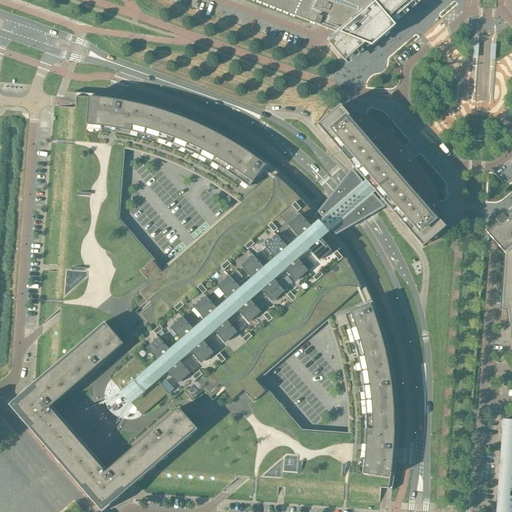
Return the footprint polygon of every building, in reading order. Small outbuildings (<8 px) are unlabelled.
[(254,0),(340,34),(329,43),(345,62),(365,44),(372,47),(395,26),(391,22),(415,0),(254,0)] [(112,404),(111,406),(111,409),(112,410),(113,411),(115,411),(118,410),(120,412),(119,413),(120,414),(121,414),(122,415),(126,420),(125,420),(118,434),(117,435),(109,447),(108,448),(98,459),(96,461),(93,458),(73,479),(101,511),(102,511),(133,486),(228,492),(253,494),(342,501),(344,501),(380,504),(380,489),(388,490),(391,473),(391,469),(393,456),(394,443),(394,430),(393,411),(392,392),(389,371),(385,351),(380,332),(373,312),(371,312),(367,302),(361,288),(354,273),(346,259),(337,246),(331,236),(328,232),(325,228),(324,226),(322,225),(319,221),(316,217),(314,215),(309,208),(298,197),(287,186),(280,180),(274,175),(266,168),(261,164),(263,163),(249,153),(230,142),(212,131),(192,122),(172,115),(152,108),(133,104),(113,100),(108,99),(93,97),(89,97),(76,96),(76,103),(76,108),(59,107),(56,142),(48,264),(45,301),(43,334),(40,378),(20,395),(21,395),(9,405),(38,439),(62,422),(59,419),(62,417),(73,408),(75,408),(87,401),(89,400),(103,395),(104,395),(108,399),(109,401),(110,402),(112,404)] [(386,205),(414,237),(423,247),(438,233),(446,227),(434,213),(393,166),(351,118),(340,106),(320,123),(317,126),(326,135),(354,168),(366,182),(370,186),(373,191),(386,205)] [(486,232),(490,237),(496,244),(503,252),(504,253),(501,296),(500,309),(506,310),(507,324),(508,325),(510,326),(511,325),(511,200),(510,202),(511,204),(511,209),(504,216),(503,214),(502,214),(495,220),(496,221),(497,222),(486,232)] [(511,420),(504,420),(503,431),(511,431),(511,420)] [(511,431),(503,431),(502,431),(503,431),(502,442),(511,442),(511,431)] [(511,453),(511,442),(502,442),(501,442),(502,442),(501,452),(511,453)] [(500,469),(511,469),(511,464),(511,453),(501,452),(500,452),(500,453),(501,453),(500,469)] [(48,511),(0,455),(0,511),(48,511)] [(511,474),(511,469),(500,469),(499,485),(498,484),(498,485),(499,485),(511,485),(511,474)] [(511,496),(511,485),(499,485),(498,495),(497,495),(498,495),(511,496)] [(511,507),(511,496),(498,495),(497,506),(496,506),(497,506),(511,507)]
